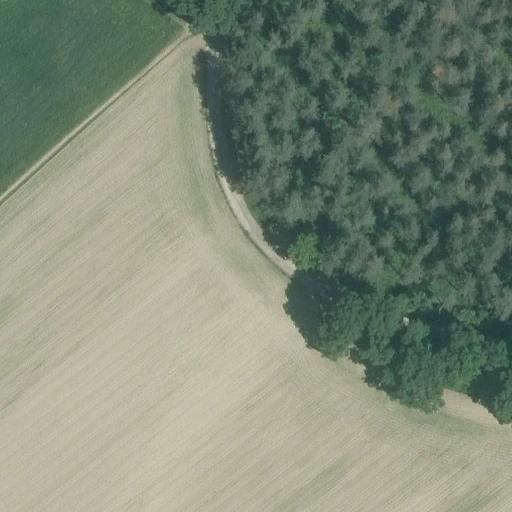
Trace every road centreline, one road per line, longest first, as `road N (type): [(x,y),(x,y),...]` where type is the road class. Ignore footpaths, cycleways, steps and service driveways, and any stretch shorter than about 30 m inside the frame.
road 1 (track): [(215,36),(215,128),(224,168),(249,228),(277,259),(356,307),(511,344)]
road 2 (track): [(215,36),(187,37),(0,202)]
